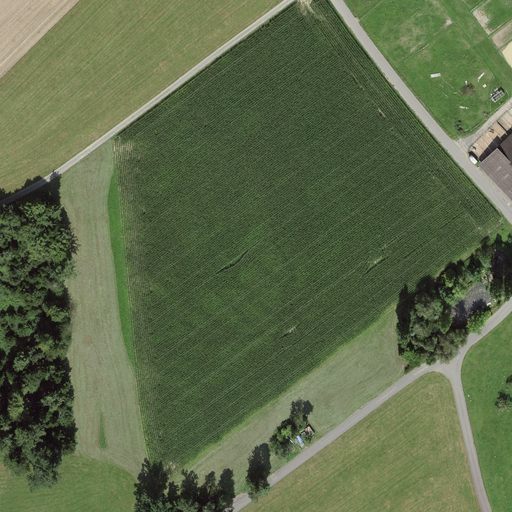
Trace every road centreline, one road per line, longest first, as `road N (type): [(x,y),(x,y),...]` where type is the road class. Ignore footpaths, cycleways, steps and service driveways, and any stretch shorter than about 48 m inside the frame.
road 1 (track): [(0,204),(52,177),(293,0)]
road 2 (unclassified): [(337,0),(432,131),(511,216)]
road 3 (unclassified): [(453,357),(232,511)]
road 4 (unclassified): [(487,511),(453,357)]
